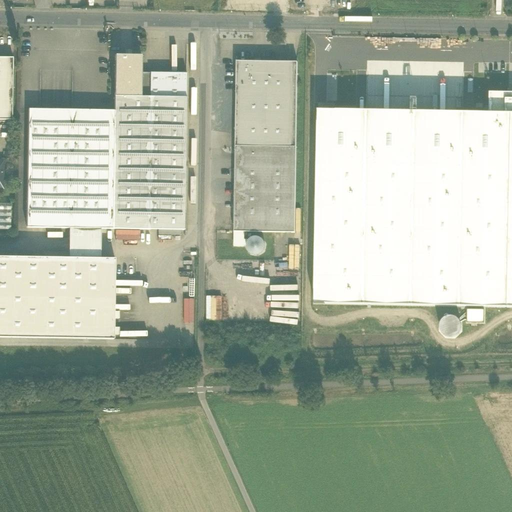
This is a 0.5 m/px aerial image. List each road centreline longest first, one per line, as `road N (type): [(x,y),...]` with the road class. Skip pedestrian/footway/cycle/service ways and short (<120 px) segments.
road 1 (track): [(198,374),(511,362)]
road 2 (residential): [(205,21),(511,27)]
road 3 (unclassified): [(251,511),(198,374),(201,261)]
road 4 (residential): [(201,261),(205,21)]
road 5 (residential): [(0,17),(205,21)]
